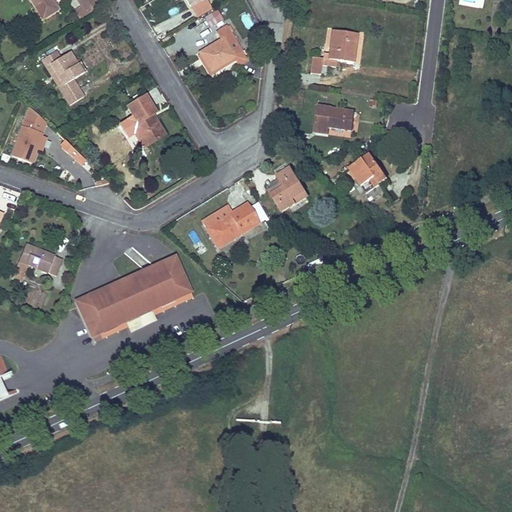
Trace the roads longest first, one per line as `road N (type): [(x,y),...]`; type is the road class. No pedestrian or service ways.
road 1 (primary): [(0,447),(511,214)]
road 2 (track): [(454,241),(399,511)]
road 3 (residential): [(0,173),(137,221),(226,172),(217,156)]
road 4 (track): [(264,328),(270,348),(257,511)]
road 5 (residential): [(217,156),(248,137),(266,112),(277,22),(263,0)]
road 6 (residential): [(217,156),(120,0)]
